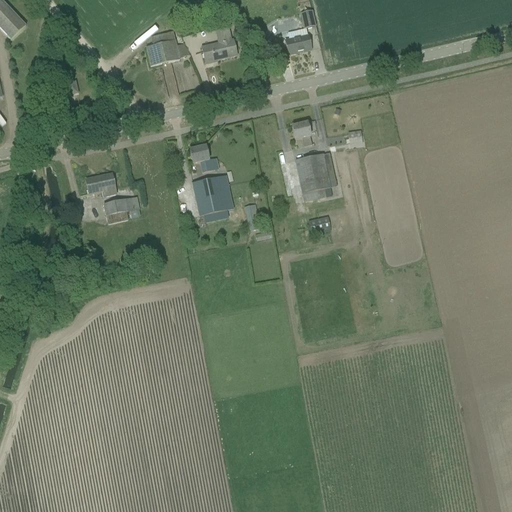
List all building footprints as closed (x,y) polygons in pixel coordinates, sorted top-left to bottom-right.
[(0,31),(11,42),(25,28),(0,1),(0,31)] [(316,29),(312,13),(300,16),(303,31),(316,29)] [(202,50),(205,66),(213,64),(213,63),(236,58),(232,43),(230,43),(227,32),(216,34),(218,46),(202,50)] [(311,52),(307,38),(285,43),(288,58),(311,52)] [(175,43),(146,50),(150,69),(179,62),(175,43)] [(72,85),(72,83),(68,84),(69,86),(66,86),(68,97),(77,95),(75,84),(72,85)] [(302,143),(303,149),(312,148),(309,138),(310,138),(307,125),(292,129),(295,143),(301,141),(302,143)] [(362,143),(360,134),(348,135),(349,145),(362,143)] [(208,162),(205,149),(189,152),(192,166),(200,164),(203,175),(209,173),(207,163),(208,162)] [(332,199),(330,191),(336,190),(329,156),(295,163),(302,197),(318,194),(320,202),(332,199)] [(85,182),(88,197),(102,194),(103,200),(116,198),(115,191),(112,176),(85,182)] [(228,220),(227,213),(233,212),(226,178),(192,186),(199,219),(203,218),(204,225),(228,220)] [(103,207),(108,226),(128,222),(126,215),(138,212),(136,200),(103,207)] [(244,210),(249,234),(260,231),(255,208),(244,210)] [(131,221),(138,219),(137,213),(130,214),(131,221)] [(339,217),(327,220),(308,225),(312,240),(331,236),(330,230),(341,228),(339,217)]
